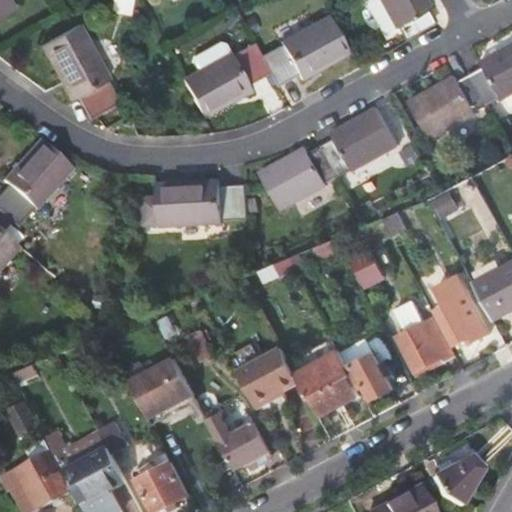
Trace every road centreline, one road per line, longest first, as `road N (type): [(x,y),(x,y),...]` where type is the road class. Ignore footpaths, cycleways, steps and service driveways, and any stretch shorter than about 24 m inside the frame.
road 1 (residential): [(469,27),(266,136),(204,153),(133,153),(103,143),(0,81)]
road 2 (residential): [(267,511),(511,389)]
